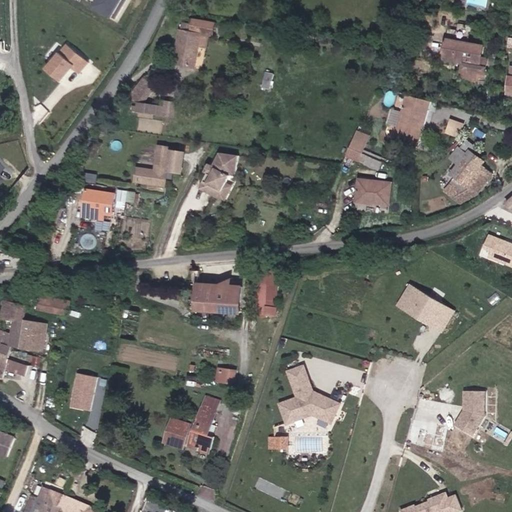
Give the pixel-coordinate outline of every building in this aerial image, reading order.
[(115,19),(125,0),(97,0),(94,7),(115,19)] [(179,61),(198,64),(203,32),(214,33),(216,21),(196,18),(195,23),(186,22),(185,27),(184,27),(179,61)] [(486,44),(448,38),(444,59),(464,62),(462,77),(485,81),(488,65),(482,64),(486,44)] [(89,63),(68,44),(48,67),(63,80),(73,69),(79,74),(89,63)] [(267,71),(264,86),(273,87),(275,72),(267,71)] [(147,76),(131,93),(139,101),(143,101),(157,85),(147,76)] [(432,98),(408,93),(397,139),(422,144),(432,98)] [(138,116),(156,117),(157,113),(168,113),(168,103),(143,101),(139,101),(138,116)] [(361,161),(372,135),(359,129),(348,155),(361,161)] [(172,162),(174,145),(159,143),(157,167),(139,165),(137,183),(168,186),(169,174),(174,175),(176,162),(172,162)] [(492,171),(463,148),(456,157),(465,164),(447,187),(463,199),(478,190),(492,171)] [(240,154),(222,151),(215,164),(214,163),(202,186),(216,193),(220,186),(225,189),(229,180),(233,173),(237,174),(240,154)] [(393,182),(362,178),(360,201),(390,205),(393,182)] [(235,184),(229,180),(225,189),(220,186),(216,193),(227,199),(235,184)] [(87,186),(83,215),(106,218),(107,213),(114,214),(117,190),(87,186)] [(137,203),(138,190),(120,188),(119,202),(137,203)] [(489,258),(511,267),(511,243),(491,235),(490,238),(485,249),(492,252),(489,258)] [(278,314),(282,263),(259,261),(255,313),(278,314)] [(199,281),(197,308),(244,312),(246,284),(199,281)] [(454,312),(411,286),(398,306),(441,332),(454,312)] [(43,293),(41,307),(69,312),(72,298),(43,293)] [(0,380),(2,381),(5,371),(24,378),(30,365),(10,357),(14,347),(45,353),(49,326),(24,322),(29,308),(7,302),(2,318),(15,321),(11,335),(0,331),(0,380)] [(137,341),(141,309),(126,307),(121,338),(137,341)] [(305,365),(289,371),(298,397),(280,404),(286,424),(314,414),(332,423),(341,404),(314,390),(305,365)] [(221,368),(220,381),(236,382),(237,370),(221,368)] [(98,378),(80,374),(73,405),(90,409),(98,378)] [(485,392),(465,392),(465,410),(457,424),(473,435),(485,416),(485,392)] [(215,437),(211,435),(222,401),(207,395),(196,427),(191,425),(192,422),(174,415),(166,440),(184,447),(185,443),(190,445),(189,448),(209,454),(215,437)] [(0,429),(0,453),(9,457),(17,436),(0,429)] [(290,447),(290,435),(271,435),(271,447),(290,447)] [(44,485),(40,496),(33,494),(26,511),(99,511),(101,507),(44,485)] [(403,511),(459,511),(463,511),(456,494),(449,497),(447,492),(429,499),(430,501),(416,507),(416,505),(402,510),(403,511)]
